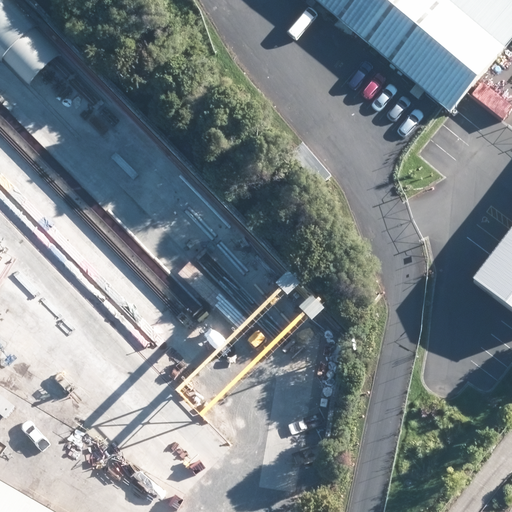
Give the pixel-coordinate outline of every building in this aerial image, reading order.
[(301,0),(444,120),(511,39),(511,10),(499,0),(301,0)] [(88,74),(32,15),(0,45),(0,51),(53,107),(88,74)] [(146,126),(118,97),(95,119),(98,124),(121,149),(146,126)] [(36,211),(69,231),(78,217),(45,196),(36,211)] [(70,511),(0,471),(0,511),(70,511)]
